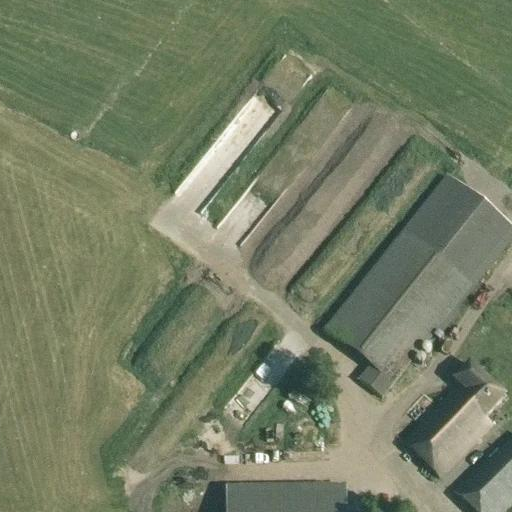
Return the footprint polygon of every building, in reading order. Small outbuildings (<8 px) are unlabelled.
[(389,181),(412,197),(436,164),(413,148),(389,181)] [(359,382),(381,400),(511,234),(511,230),(448,180),(405,234),(326,334),(370,369),(359,382)] [(404,444),(440,479),(490,428),(484,422),(506,400),(470,364),(453,381),(460,387),(404,444)] [(454,494),(472,511),(504,511),(511,505),(511,440),(499,454),(497,452),(454,494)] [(226,492),(225,511),(345,511),(346,491),(226,492)]
